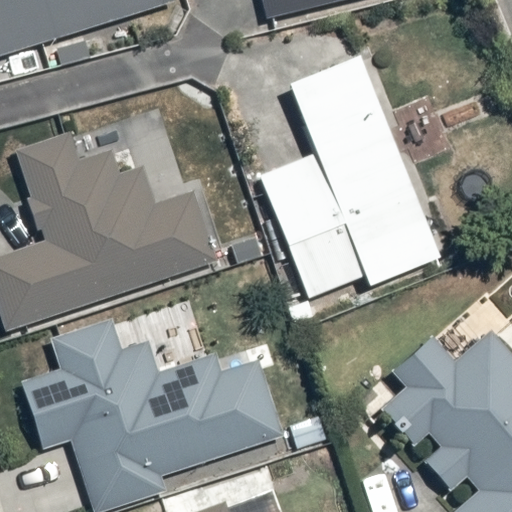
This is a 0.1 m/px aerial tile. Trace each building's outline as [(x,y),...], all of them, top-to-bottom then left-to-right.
[(0,0),(0,52),(1,55),(182,1),(182,0),(0,0)] [(337,0),(262,0),(266,16),(337,0)] [(451,257),(370,49),(294,79),(321,148),(265,170),(296,249),(352,227),(376,287),(451,257)] [(187,182),(162,108),(25,156),(54,239),(0,257),(0,291),(13,330),(225,256),(201,186),(198,178),(187,182)] [(83,442),(102,511),(111,511),(175,494),(170,474),(289,440),(265,355),(227,366),(222,349),(163,366),(155,339),(137,344),(127,310),(53,331),(64,369),(29,379),(50,452),(83,442)] [(511,511),(511,338),(498,325),(469,354),(443,328),(398,373),(410,384),(386,407),(423,445),(434,433),(446,446),(430,462),(460,492),(475,477),(484,487),(458,511),(511,511)] [(278,511),(272,496),(258,501),(255,494),(235,502),(233,497),(194,511),(278,511)]
